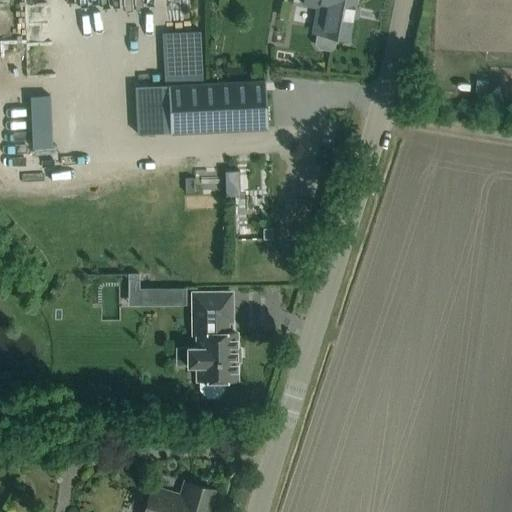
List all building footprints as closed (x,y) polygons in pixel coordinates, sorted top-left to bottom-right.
[(354,0),(303,0),(303,4),(316,6),(312,31),(316,32),(314,42),(317,47),(330,49),(334,46),(336,36),(347,38),(354,0)] [(264,79),(244,80),(203,82),(203,64),(169,66),(170,83),(167,83),(170,132),(267,127),(264,79)] [(114,136),(114,115),(90,116),(91,137),(114,136)] [(239,195),(238,170),(224,170),(225,196),(239,195)] [(231,292),(192,292),(192,320),(197,320),(197,335),(197,346),(197,364),(197,378),(200,378),(200,388),(206,396),(216,395),(223,388),(223,378),(236,378),(236,359),(236,347),(235,332),(227,332),(227,320),(231,320),(231,292)] [(204,511),(211,488),(192,483),(186,481),(181,496),(151,487),(143,511),(204,511)]
